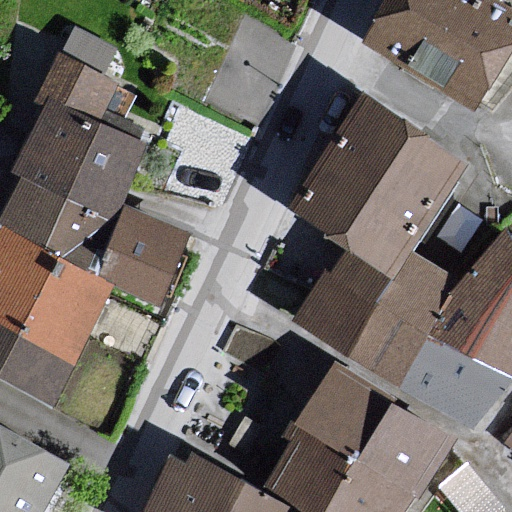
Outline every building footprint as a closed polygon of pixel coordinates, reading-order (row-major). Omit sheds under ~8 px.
[(511,8),(499,0),(387,0),(364,37),(479,109),(511,56),(511,8)] [(0,378),(54,405),(112,287),(159,310),(190,247),(123,214),(154,151),(101,125),(118,91),(49,57),(0,155),(0,378)] [(473,432),(506,375),(511,364),(511,232),(497,224),(465,279),(418,252),(468,167),(353,99),(288,210),(347,245),(299,325),(400,385),(473,432)] [(264,485),(308,511),(400,511),(444,440),(331,373),(264,485)] [(511,417),(497,436),(511,447),(511,417)] [(0,511),(48,511),(72,470),(0,430),(0,511)] [(262,511),(174,461),(144,511),(262,511)]
